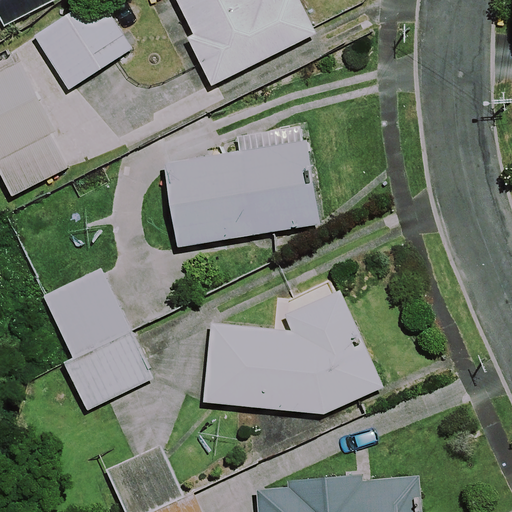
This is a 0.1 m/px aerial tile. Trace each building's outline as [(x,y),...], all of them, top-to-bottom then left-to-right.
[(0,0),(0,15),(31,0),(0,0)] [(131,52),(96,0),(92,0),(32,40),(68,94),(131,52)] [(266,0),(260,3),(258,0),(173,0),(190,34),(184,37),(210,89),(315,38),(296,0),(266,0)] [(316,226),(302,139),(213,154),(208,126),(158,134),(177,249),(316,226)] [(64,363),(128,336),(102,276),(38,303),(64,363)] [(323,416),(382,388),(339,296),(289,312),(286,336),(212,329),(204,405),(323,416)] [(128,336),(64,363),(85,412),(149,384),(128,336)] [(178,501),(158,453),(104,476),(119,511),(198,511),(191,495),(178,501)] [(422,511),(419,475),(255,490),(256,511),(422,511)]
